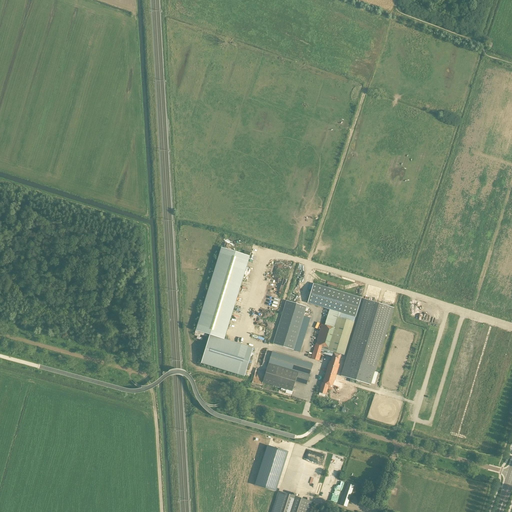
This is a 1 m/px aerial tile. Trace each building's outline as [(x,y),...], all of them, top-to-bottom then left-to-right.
[(201,363),(244,376),(253,348),(224,339),(249,256),(221,247),(195,330),(210,334),(201,363)] [(279,292),(283,293),(287,279),(273,274),(271,280),(282,284),(279,292)] [(268,283),(264,298),(270,300),(274,285),(268,283)] [(329,384),(333,385),(339,364),(338,364),(340,355),(344,355),(361,298),(313,284),(307,303),(341,313),(339,318),(338,317),(335,328),(321,324),(311,359),(318,361),(321,354),(332,357),(330,362),(329,361),(323,382),(322,382),(319,392),(326,394),(329,384)] [(364,298),(342,370),(341,376),(370,385),(394,306),(364,298)] [(306,307),(286,301),(273,344),(293,350),(306,307)] [(422,356),(434,351),(431,345),(420,350),(422,356)] [(263,382),(292,391),(295,381),(306,385),(312,364),(272,352),(263,382)] [(335,380),(331,391),(337,393),(339,388),(343,389),(341,394),(347,396),(351,384),(345,383),(341,382),(341,381),(335,380)] [(268,446),(256,483),(275,489),(287,452),(268,446)] [(347,507),(354,485),(347,483),(343,496),(342,495),(339,504),(347,507)] [(308,511),(312,502),(278,491),(271,511),(308,511)]
